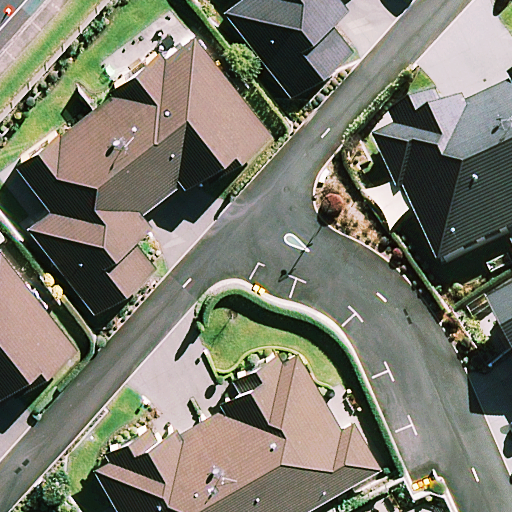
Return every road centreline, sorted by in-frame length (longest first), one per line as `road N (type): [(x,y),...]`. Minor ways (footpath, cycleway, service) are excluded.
road 1 (residential): [(481,511),(383,310),(321,258),(246,229)]
road 2 (residential): [(0,495),(246,229)]
road 3 (residential): [(246,229),(453,0)]
